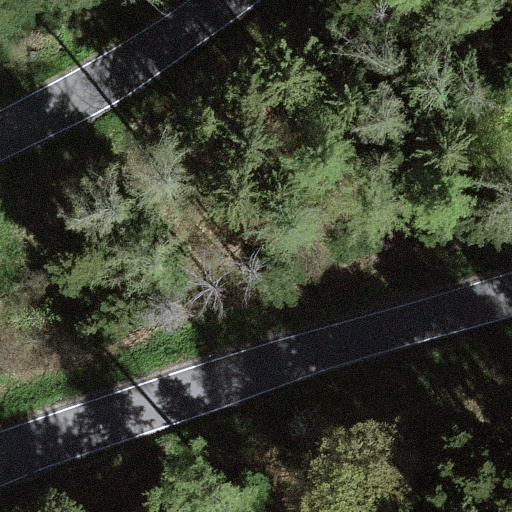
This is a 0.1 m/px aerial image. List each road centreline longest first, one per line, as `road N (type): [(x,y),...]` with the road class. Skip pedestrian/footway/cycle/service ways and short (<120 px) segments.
road 1 (tertiary): [(0,462),(235,375),(511,294)]
road 2 (tertiary): [(225,0),(0,139)]
